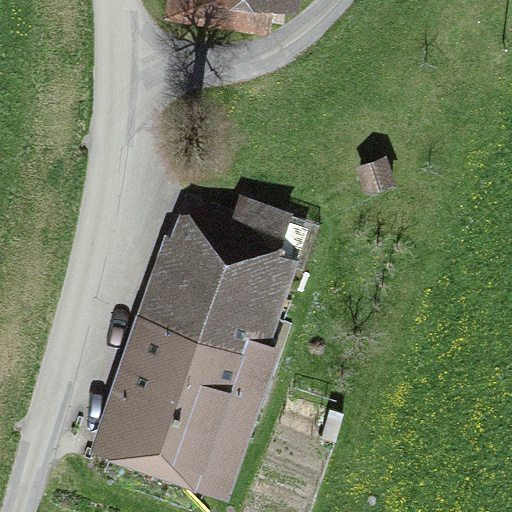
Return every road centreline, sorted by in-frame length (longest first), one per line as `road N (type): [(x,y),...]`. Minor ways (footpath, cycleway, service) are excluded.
road 1 (unclassified): [(126,61),(87,275),(18,511)]
road 2 (unclassified): [(329,0),(257,63),(126,61)]
